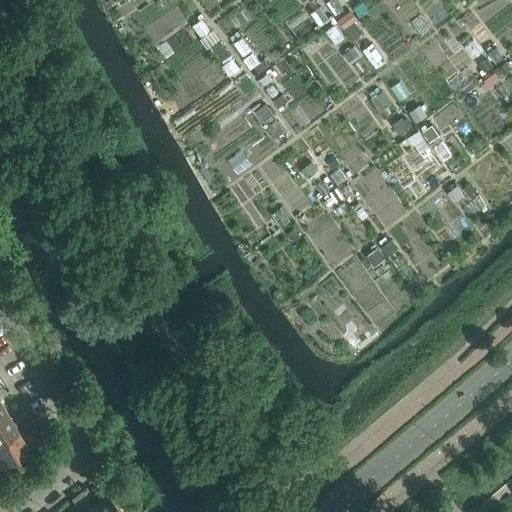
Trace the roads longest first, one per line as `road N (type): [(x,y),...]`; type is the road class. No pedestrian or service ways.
road 1 (residential): [(7,511),(72,460),(80,439),(0,301)]
road 2 (tertiary): [(332,511),(511,364)]
